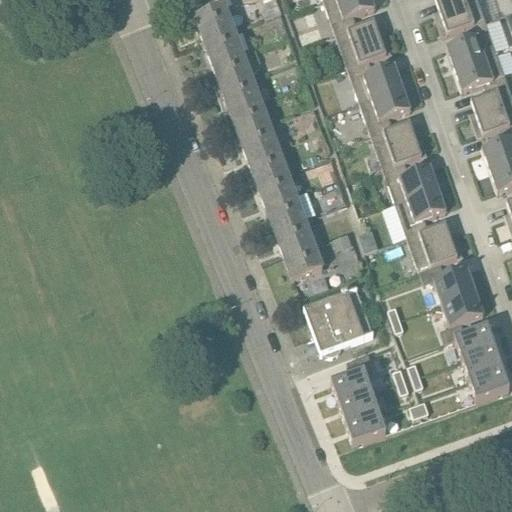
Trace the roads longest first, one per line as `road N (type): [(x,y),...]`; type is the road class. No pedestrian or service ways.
road 1 (residential): [(336,511),(122,4)]
road 2 (residential): [(511,328),(400,0)]
road 3 (residential): [(341,511),(511,446)]
